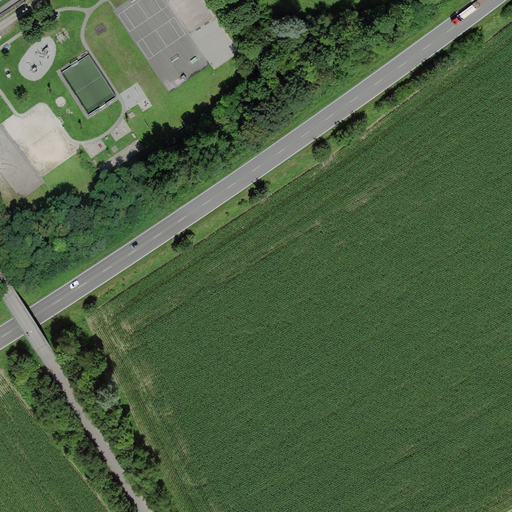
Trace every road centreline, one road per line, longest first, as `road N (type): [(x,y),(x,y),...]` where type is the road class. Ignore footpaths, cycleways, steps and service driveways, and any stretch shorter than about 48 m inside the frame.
road 1 (primary): [(489,0),(0,336)]
road 2 (unclassified): [(0,279),(146,511)]
